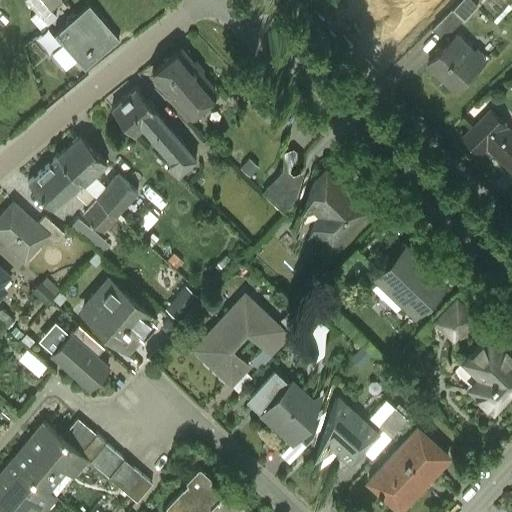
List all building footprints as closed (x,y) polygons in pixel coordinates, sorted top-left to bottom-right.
[(103,0),(62,0),(52,9),(81,42),(115,13),(103,0)] [(451,8),(433,26),(445,37),(463,19),(451,8)] [(211,63),(177,22),(148,45),(183,87),(211,63)] [(457,33),(428,62),(456,91),(486,62),(457,33)] [(133,60),(108,80),(129,105),(139,97),(154,84),(133,60)] [(183,118),(154,84),(139,97),(167,130),(183,118)] [(77,107),(53,128),(77,154),(79,156),(84,160),(88,156),(83,152),(102,135),(77,107)] [(511,170),(511,129),(494,111),(486,119),(489,122),(483,128),(476,121),(464,134),(482,152),(488,147),(511,171),(511,170)] [(167,130),(162,134),(172,144),(192,129),(183,118),(167,130)] [(53,128),(25,154),(35,164),(50,178),(77,154),(53,128)] [(281,139),(259,163),(279,182),(301,158),(281,139)] [(134,162),(114,144),(93,168),(113,186),(134,162)] [(93,168),(86,162),(81,166),(89,173),(93,168)] [(113,186),(93,168),(89,173),(80,183),(99,201),(113,186)] [(368,211),(326,170),(300,196),(320,216),(309,227),(331,249),(368,211)] [(33,197),(10,176),(0,186),(0,188),(6,194),(0,201),(0,212),(21,232),(43,208),(44,206),(33,197)] [(61,206),(41,188),(33,197),(44,206),(43,208),(52,216),(61,206)] [(149,287),(107,250),(80,281),(122,318),(149,287)] [(406,250),(380,276),(413,308),(439,282),(406,250)] [(241,264),(192,317),(227,349),(243,332),(225,315),(242,298),(259,314),(275,297),(241,264)] [(10,292),(0,282),(0,294),(4,299),(10,292)] [(100,317),(75,294),(67,304),(92,326),(100,317)] [(275,297),(259,314),(268,322),(284,305),(275,297)] [(457,299),(437,319),(453,335),(473,315),(457,299)] [(92,326),(67,304),(49,323),(87,357),(104,337),(92,326)] [(511,389),(511,353),(491,333),(466,358),(486,378),(482,382),(486,386),(479,393),(475,389),(474,390),(492,409),(511,389)] [(316,376),(286,349),(258,379),(288,406),(292,403),(308,385),(316,376)] [(308,385),(292,403),(301,411),(317,393),(308,385)] [(74,388),(58,406),(68,414),(83,396),(74,388)] [(58,406),(41,391),(9,429),(43,458),(61,437),(68,443),(82,426),(77,422),(68,414),(58,406)] [(379,433),(337,395),(309,426),(351,464),(379,433)] [(83,396),(68,414),(77,422),(92,404),(83,396)] [(92,404),(77,422),(82,426),(86,430),(102,411),(92,404)] [(395,407),(378,425),(391,437),(408,419),(395,407)] [(102,411),(86,430),(95,437),(111,419),(102,411)] [(111,419),(95,437),(105,445),(120,427),(111,419)] [(120,427),(105,445),(114,453),(129,434),(120,427)] [(448,457),(416,428),(368,481),(387,498),(403,481),(417,493),(448,457)] [(43,458),(9,429),(0,439),(0,485),(11,495),(29,474),(37,480),(51,464),(43,458)] [(129,434),(114,453),(123,461),(138,442),(129,434)] [(194,435),(182,448),(182,449),(182,450),(183,451),(158,477),(158,478),(158,480),(168,489),(166,492),(166,493),(166,495),(176,504),(176,505),(177,506),(178,506),(179,507),(180,506),(188,497),(194,503),(213,483),(242,510),(243,511),(245,510),(246,510),(260,494),(260,493),(260,491),(224,458),(222,457),(221,458),(220,458),(217,461),(205,449),(207,447),(207,446),(207,445),(197,436),(196,435),(195,435),(194,435)] [(138,442),(123,461),(133,469),(148,450),(138,442)] [(11,495),(0,485),(0,511),(10,511),(19,502),(11,495)] [(143,511),(134,503),(125,511),(143,511)]
